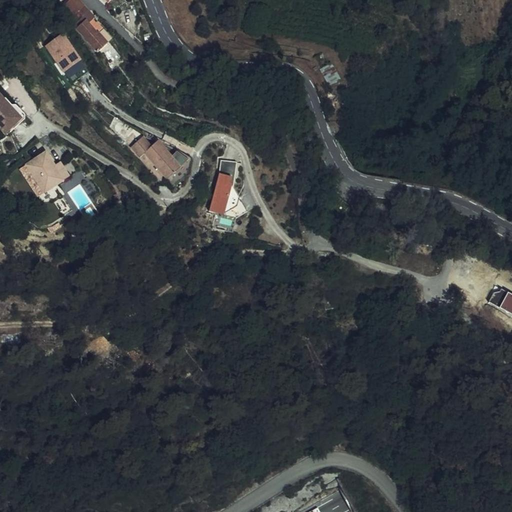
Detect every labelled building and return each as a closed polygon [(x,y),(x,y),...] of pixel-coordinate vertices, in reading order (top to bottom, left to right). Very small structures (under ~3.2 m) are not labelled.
[(66,11),(79,25),(88,17),(74,3),(66,11)] [(86,45),(88,47),(97,38),(88,29),(93,24),(88,17),(79,25),(77,27),(73,30),(86,45)] [(66,33),(46,45),(63,72),(83,60),(66,33)] [(109,51),(97,38),(88,47),(99,60),(109,51)] [(317,74),(332,94),(343,84),(330,64),(317,74)] [(136,89),(131,82),(127,84),(133,92),(136,89)] [(20,137),(25,132),(23,131),(32,122),(19,108),(5,95),(0,100),(0,133),(1,135),(9,126),(20,137)] [(21,105),(19,108),(32,122),(23,131),(27,134),(36,124),(35,116),(27,108),(21,105)] [(185,169),(161,145),(157,148),(147,138),(136,149),(145,158),(147,156),(171,182),(185,169)] [(79,180),(70,165),(62,152),(42,164),(59,193),(79,180)] [(76,161),(70,165),(79,180),(86,177),(76,161)] [(212,212),(245,210),(231,189),(235,168),(221,166),(212,212)] [(61,197),(68,210),(76,206),(69,194),(61,197)] [(328,216),(349,232),(363,213),(342,197),(328,216)] [(231,234),(234,222),(215,217),(212,229),(231,234)]
